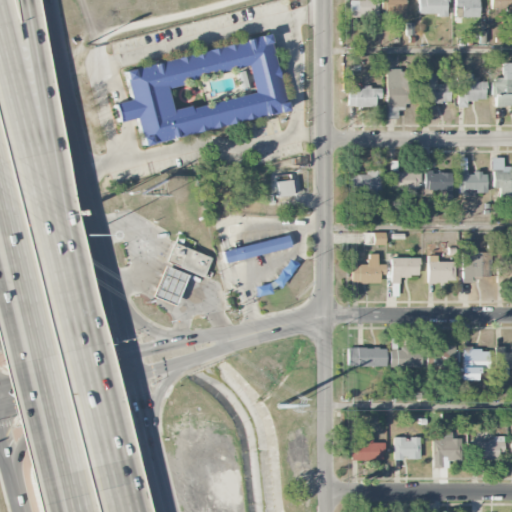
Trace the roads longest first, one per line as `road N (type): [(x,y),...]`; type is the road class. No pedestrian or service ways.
road 1 (tertiary): [(324,0),(326,511)]
road 2 (motorway): [(0,184),(71,475)]
road 3 (secondary): [(115,289),(41,0)]
road 4 (motorway): [(69,288),(25,0)]
road 5 (motorway): [(69,288),(0,23)]
road 6 (motorway): [(0,291),(48,481)]
road 7 (residential): [(511,140),(322,140)]
road 8 (tertiary): [(511,316),(325,315)]
road 9 (residential): [(511,492),(326,492)]
road 10 (motorway): [(111,462),(69,288)]
road 11 (secondary): [(153,442),(98,419),(36,436),(12,475)]
road 12 (secondary): [(0,344),(24,349),(88,333),(115,289)]
road 13 (tertiary): [(0,409),(136,376)]
road 14 (tertiary): [(131,353),(0,386)]
